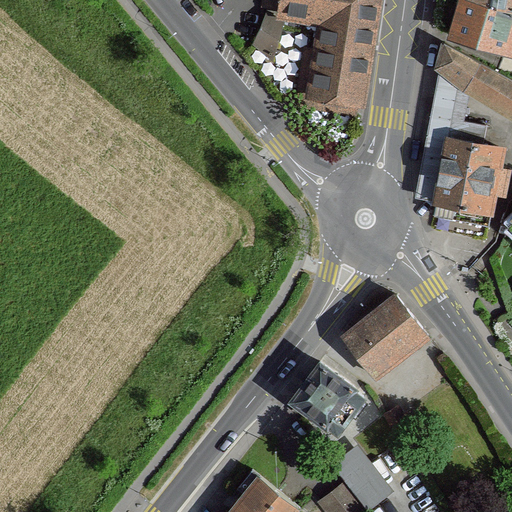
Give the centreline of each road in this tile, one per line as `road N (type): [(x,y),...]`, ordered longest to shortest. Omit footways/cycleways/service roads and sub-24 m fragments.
road 1 (tertiary): [(321,313),(162,511)]
road 2 (tertiary): [(296,158),(163,0)]
road 3 (secondary): [(511,408),(425,283)]
road 4 (secondary): [(406,0),(387,128)]
